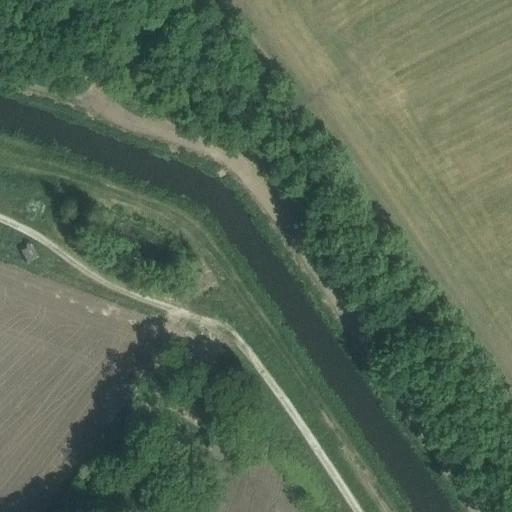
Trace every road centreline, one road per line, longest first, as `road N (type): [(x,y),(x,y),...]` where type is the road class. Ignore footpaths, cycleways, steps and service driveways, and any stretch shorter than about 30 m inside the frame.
road 1 (track): [(480,511),(391,379),(231,170),(186,142),(0,76)]
road 2 (track): [(0,146),(99,180),(224,248),(392,511)]
road 3 (track): [(179,0),(76,103)]
